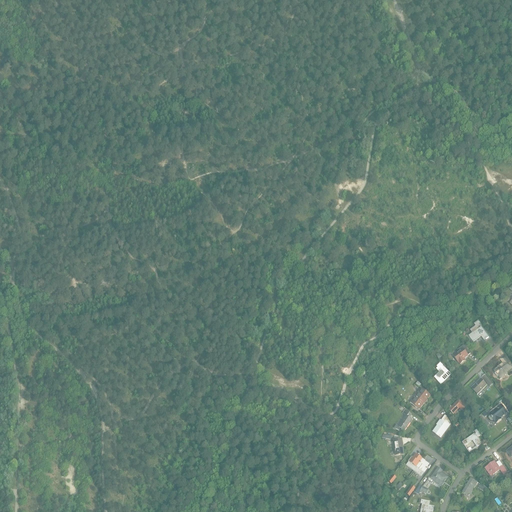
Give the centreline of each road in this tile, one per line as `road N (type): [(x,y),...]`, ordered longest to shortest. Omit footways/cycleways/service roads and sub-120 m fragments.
road 1 (track): [(11,490),(18,388),(0,259)]
road 2 (residential): [(511,332),(416,436),(462,474)]
road 3 (track): [(373,511),(376,470),(336,408)]
